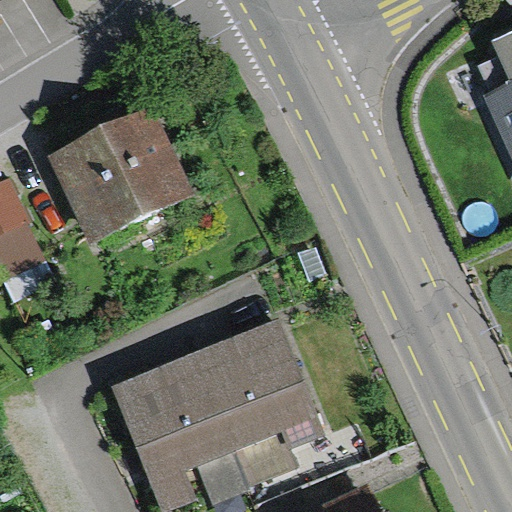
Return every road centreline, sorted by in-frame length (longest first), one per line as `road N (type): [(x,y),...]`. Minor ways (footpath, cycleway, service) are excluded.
road 1 (secondary): [(510,511),(276,16)]
road 2 (residential): [(184,0),(0,104)]
